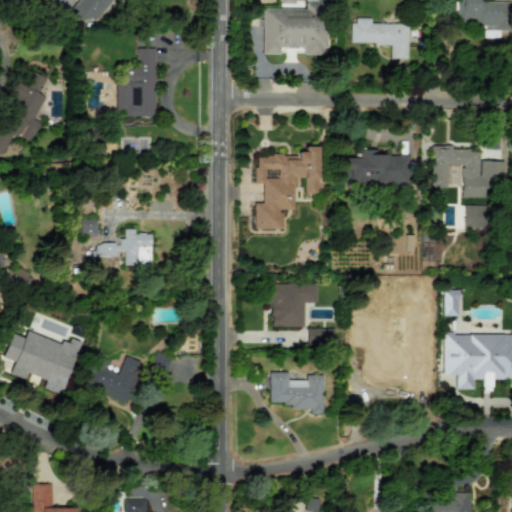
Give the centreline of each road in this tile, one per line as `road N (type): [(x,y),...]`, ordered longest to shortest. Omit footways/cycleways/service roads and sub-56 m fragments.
road 1 (residential): [(0,412),(112,457),(194,474),(301,469),(425,442),(511,436)]
road 2 (tertiary): [(218,511),(220,0)]
road 3 (residential): [(220,101),(511,105)]
